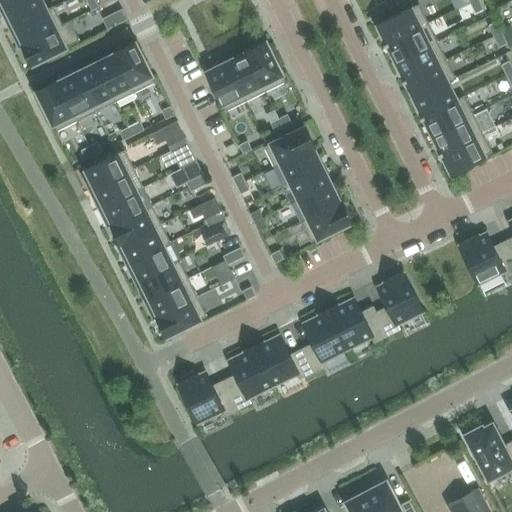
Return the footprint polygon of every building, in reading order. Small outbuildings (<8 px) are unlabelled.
[(20,0),(6,7),(15,25),(16,25),(47,10),(47,9),(42,0),(20,0)] [(95,0),(86,0),(92,10),(99,7),(95,0)] [(379,13),(389,7),(386,0),(375,6),(379,13)] [(479,0),(474,0),(470,2),(476,13),(484,9),(479,0)] [(384,44),(428,22),(419,3),(378,24),(387,41),(384,43),(384,44)] [(63,24),(54,5),(47,9),(47,10),(16,25),(15,25),(24,44),(63,24)] [(108,29),(127,19),(122,8),(102,18),(108,29)] [(63,24),(24,44),(33,63),(80,40),(70,20),(63,24)] [(493,36),(501,32),(496,21),(488,25),(493,36)] [(428,22),(384,44),(385,46),(388,44),(397,61),(438,41),(428,22)] [(501,32),(493,36),(499,47),(507,43),(501,32)] [(246,52),(265,91),(285,81),(266,41),(246,51),(246,52)] [(447,59),(438,41),(397,61),(405,78),(402,80),(402,81),(447,59)] [(115,53),(135,92),(155,82),(135,42),(116,52),(115,53)] [(265,91),(246,52),(227,61),(246,100),(265,91)] [(115,101),(135,92),(115,53),(96,62),(97,63),(115,101)] [(456,77),(447,59),(402,81),(403,82),(406,81),(415,98),(456,77)] [(501,64),(507,75),(511,72),(511,66),(509,60),(501,64)] [(227,61),(220,65),(207,71),(226,110),(246,100),(227,61)] [(115,101),(97,63),(96,62),(77,72),(96,111),(115,101)] [(77,120),(96,111),(77,72),(57,81),(77,120)] [(421,118),(465,96),(464,95),(456,99),(448,82),(456,78),(456,77),(415,98),(423,114),(420,116),(421,118)] [(77,120),(57,81),(57,82),(57,81),(37,91),(57,130),(77,120)] [(433,134),(474,114),(465,96),(421,118),(421,119),(425,117),(433,134)] [(161,110),(166,119),(174,114),(170,106),(161,110)] [(287,114),(279,118),(283,127),(291,122),(287,114)] [(474,114),(433,134),(441,151),(438,153),(439,154),(483,132),(474,114)] [(283,127),(279,118),(270,122),(275,131),(283,127)] [(140,121),(130,126),(134,134),(144,129),(140,121)] [(119,131),(124,139),(134,134),(130,126),(119,131)] [(281,163),(313,147),(313,146),(303,127),(264,146),(274,167),(281,163)] [(483,132),(439,154),(439,155),(443,154),(452,171),(492,151),(483,132)] [(190,146),(186,137),(177,141),(181,150),(190,146)] [(247,140),(239,144),(243,153),(252,149),(247,140)] [(181,150),(177,141),(169,145),(173,154),(181,150)] [(98,142),(89,146),(93,154),(102,150),(98,142)] [(85,159),(93,154),(89,146),(81,150),(85,159)] [(281,163),(290,181),(322,165),(313,147),(281,163)] [(125,149),(86,169),(95,187),(134,168),(125,149)] [(322,165),(290,181),(299,199),(331,183),(322,165)] [(104,206),(105,205),(136,190),(136,191),(144,187),(134,168),(95,187),(104,206)] [(236,185),(245,181),(241,172),(232,177),(236,185)] [(208,182),(204,174),(195,178),(200,187),(208,182)] [(191,191),(200,187),(195,178),(187,182),(191,191)] [(245,181),(236,185),(241,193),(249,189),(245,181)] [(299,199),(308,217),(308,218),(340,202),(331,183),(299,199)] [(145,208),(136,191),(136,190),(105,205),(104,206),(113,223),(113,224),(145,208)] [(308,218),(308,217),(301,220),(311,241),(350,222),(341,202),(340,202),(308,218)] [(152,204),(145,208),(113,224),(122,242),(161,223),(152,204)] [(259,209),(250,213),(255,222),(263,217),(259,209)] [(221,222),(226,219),(222,210),(213,214),(218,223),(221,222)] [(218,223),(213,214),(205,219),(209,227),(213,226),(218,223)] [(255,222),(259,230),(267,226),(263,217),(255,222)] [(221,222),(218,223),(213,226),(209,227),(203,231),(209,243),(227,234),(221,222)] [(171,242),(161,223),(122,242),(131,261),(133,260),(163,245),(163,246),(171,242)] [(511,272),(511,255),(505,241),(493,246),(486,232),(480,235),(479,234),(459,244),(479,283),(504,271),(506,275),(511,272)] [(163,245),(133,260),(131,261),(140,279),(172,263),(172,262),(163,246),(163,245)] [(236,260),(244,256),(240,247),(232,251),(236,260)] [(271,254),(275,263),(283,258),(279,250),(271,254)] [(236,260),(232,251),(223,255),(227,264),(236,260)] [(150,297),(151,297),(188,278),(179,259),(172,262),(172,263),(140,279),(150,297)] [(384,283),(378,286),(388,306),(376,312),(387,334),(400,328),(398,323),(423,311),(403,271),(383,281),(384,283)] [(197,296),(188,278),(151,297),(150,297),(159,315),(197,296)] [(251,286),(242,290),(247,299),(256,295),(251,286)] [(207,315),(197,296),(159,315),(159,316),(158,316),(168,335),(207,315)] [(374,341),(387,334),(376,312),(373,306),(361,312),(354,297),(339,305),(338,303),(328,308),(329,310),(348,348),(372,336),(374,341)] [(348,348),(329,310),(328,308),(318,313),(319,315),(303,323),(313,343),(301,348),(313,371),(326,365),(323,360),(348,348)] [(313,371),(301,348),(290,354),(280,334),(264,342),(263,340),(253,345),(273,385),(297,373),(299,377),(313,371)] [(249,397),(273,385),(253,345),(243,350),(244,352),(229,359),(236,374),(224,380),(238,408),(251,401),(249,397)] [(225,414),(238,408),(224,380),(212,385),(205,371),(199,374),(198,373),(178,382),(198,422),(223,410),(225,414)] [(492,424),(483,429),(481,427),(467,435),(489,477),(511,465),(511,440),(503,446),(492,424)] [(368,491),(366,491),(377,511),(416,511),(409,499),(398,505),(386,481),(368,491)] [(490,511),(478,487),(449,501),(454,511),(490,511)] [(377,511),(366,491),(365,492),(347,502),(352,511),(377,511)]
